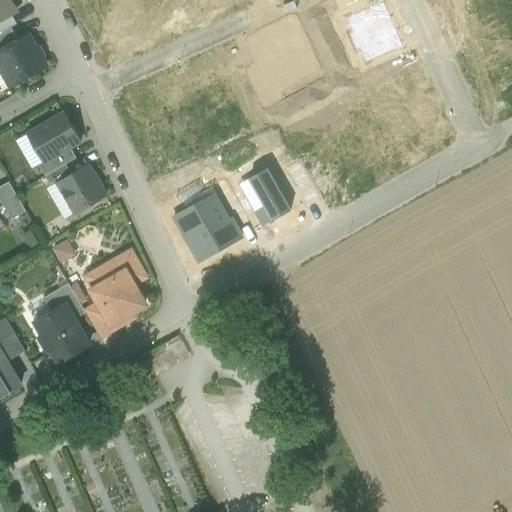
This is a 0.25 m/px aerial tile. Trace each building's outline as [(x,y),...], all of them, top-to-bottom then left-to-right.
[(10,0),(0,0),(0,20),(11,14),(16,10),(10,0)] [(11,14),(0,20),(0,33),(11,27),(12,28),(17,25),(11,14)] [(11,27),(0,33),(0,52),(19,41),(12,28),(11,27)] [(19,41),(0,52),(0,91),(11,86),(11,87),(46,67),(28,36),(19,41)] [(64,114),(28,135),(44,162),(44,163),(71,148),(81,142),(64,114)] [(71,148),(44,163),(44,162),(39,165),(45,177),(66,165),(76,159),(71,148)] [(66,165),(45,177),(51,187),(58,183),(72,175),(66,165)] [(72,175),(58,183),(75,214),(106,197),(88,166),(72,175)] [(9,182),(0,187),(0,198),(4,207),(12,220),(26,211),(9,182)] [(67,239),(52,245),(58,260),(73,254),(67,239)] [(131,252),(89,276),(87,277),(88,279),(95,290),(94,290),(92,291),(93,292),(111,323),(112,324),(143,306),(145,305),(144,304),(126,274),(138,267),(139,266),(138,265),(132,253),(131,252)] [(69,284),(44,298),(52,312),(65,305),(74,320),(86,313),(69,284)] [(52,312),(35,322),(43,335),(40,337),(49,352),(52,350),(60,363),(89,346),(74,320),(65,305),(52,312)] [(25,351),(7,320),(0,323),(0,349),(7,362),(25,351)] [(0,397),(21,386),(7,362),(0,349),(0,397)]
